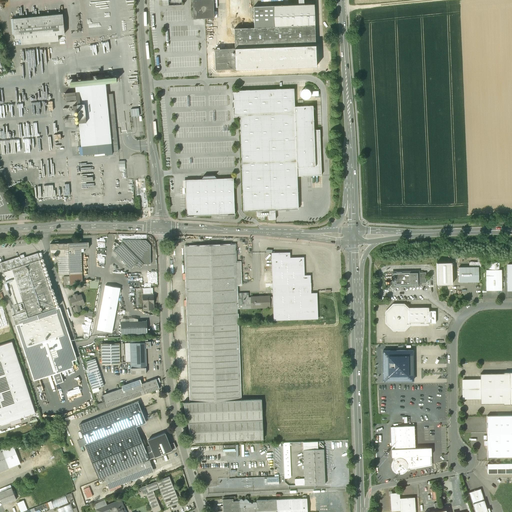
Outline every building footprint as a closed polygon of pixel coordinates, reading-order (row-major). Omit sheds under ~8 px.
[(213,0),(192,0),(193,19),(214,18),(213,0)] [(289,5),(273,6),(274,27),(315,26),(314,4),(304,5),(299,5),(292,5),(289,5)] [(273,6),(254,7),(254,28),(274,27),(273,6)] [(62,14),(13,19),(15,39),(21,38),(58,35),(64,34),(62,14)] [(254,28),(234,28),(234,36),(234,42),(235,49),(235,69),(316,66),(315,26),(274,27),(254,28)] [(58,35),(21,38),(21,44),(58,41),(58,35)] [(219,49),(214,50),(215,70),(235,69),(235,49),(219,49)] [(111,78),(80,81),(81,86),(75,86),(81,146),(82,146),(104,144),(104,146),(111,145),(111,143),(117,143),(114,118),(109,119),(106,94),(105,82),(111,82),(111,78)] [(294,88),(239,90),(239,92),(233,93),(233,105),(233,117),(240,117),(244,211),(257,211),(257,216),(269,216),(270,220),(275,219),(275,210),(298,209),(297,177),(321,176),(320,130),(314,130),(313,106),(294,107),(294,88)] [(112,94),(106,94),(109,119),(114,118),(112,94)] [(104,144),(82,146),(83,155),(105,153),(105,155),(112,154),(112,152),(118,151),(117,143),(111,143),(111,145),(104,146),(104,144)] [(217,179),(213,175),(205,175),(201,179),(185,180),(186,216),(234,214),(233,178),(217,179)] [(146,241),(122,240),(122,242),(143,264),(144,264),(144,263),(150,263),(150,245),(146,241)] [(143,264),(122,242),(113,251),(131,268),(135,264),(139,268),(143,264)] [(237,293),(235,244),(185,246),(191,402),(183,402),(191,442),(263,439),(262,399),(240,400),(237,308),(237,300),(237,293)] [(81,248),(68,249),(69,274),(82,273),(81,248)] [(68,249),(57,249),(58,274),(69,274),(68,249)] [(289,252),(270,252),(272,307),(272,321),(316,319),(315,295),(309,295),(308,277),(302,277),(301,259),(290,259),(289,252)] [(37,253),(20,259),(20,256),(0,262),(0,263),(16,314),(12,315),(33,380),(71,368),(74,364),(73,361),(56,309),(37,253)] [(451,262),(436,263),(437,284),(452,284),(451,262)] [(478,267),(458,267),(459,282),(478,282),(478,267)] [(501,290),(501,270),(499,270),(489,270),(486,270),(486,290),(497,290),(500,290),(501,290)] [(417,273),(402,273),(402,272),(393,272),(394,285),(394,286),(399,286),(401,286),(401,284),(417,284),(417,283),(417,273)] [(425,272),(419,272),(419,273),(417,273),(417,283),(426,283),(425,272)] [(69,274),(69,276),(70,284),(69,284),(69,285),(82,282),(82,273),(69,274)] [(138,273),(113,273),(113,286),(138,285),(138,273)] [(99,279),(95,278),(95,281),(90,281),(90,287),(97,287),(99,279)] [(81,294),(70,298),(71,302),(73,307),(79,305),(84,303),(81,294)] [(145,294),(143,294),(144,309),(154,308),(153,303),(153,295),(153,294),(145,294)] [(106,297),(100,331),(115,334),(121,300),(106,297)] [(268,297),(250,297),(250,298),(250,308),(269,307),(268,297)] [(250,298),(247,298),(247,300),(237,300),(237,308),(250,308),(250,298)] [(403,305),(393,305),(386,312),(386,322),(393,330),(404,329),(409,325),(409,323),(409,310),(403,305)] [(77,359),(60,307),(56,309),(73,361),(77,359)] [(428,307),(409,308),(409,310),(409,323),(424,322),(424,323),(435,323),(435,311),(428,311),(428,307)] [(92,322),(92,312),(83,312),(82,322),(92,322)] [(147,321),(121,322),(121,328),(121,334),(147,333),(147,321)] [(0,424),(35,413),(12,342),(0,345),(0,424)] [(119,343),(101,344),(102,364),(120,363),(119,343)] [(145,343),(130,343),(131,362),(131,374),(146,373),(145,348),(145,343)] [(413,350),(383,351),(383,381),(413,380),(413,350)] [(86,362),(89,372),(94,371),(96,371),(96,369),(97,367),(98,367),(95,358),(86,362)] [(104,385),(99,370),(96,371),(94,371),(97,381),(90,383),(92,389),(104,385)] [(89,372),(87,373),(90,383),(97,381),(94,371),(89,372)] [(480,380),(462,380),(463,398),(481,398),(481,404),(504,403),(504,405),(511,404),(511,372),(504,372),(504,374),(480,374),(480,380)] [(156,379),(142,384),(145,393),(155,390),(159,389),(160,388),(156,379)] [(123,390),(126,400),(145,393),(142,384),(123,390)] [(122,388),(103,395),(105,402),(107,407),(126,400),(123,390),(122,388)] [(79,424),(86,443),(135,424),(143,421),(138,410),(141,409),(138,401),(79,424)] [(147,423),(141,409),(138,410),(143,421),(135,424),(137,427),(147,423)] [(511,415),(487,416),(487,458),(511,457),(511,415)] [(86,443),(85,444),(99,479),(149,459),(155,457),(150,445),(145,448),(137,427),(135,424),(86,443)] [(414,426),(394,427),(395,449),(415,448),(414,426)] [(165,432),(148,439),(150,445),(155,457),(172,450),(172,449),(170,444),(165,432)] [(317,442),(303,442),(303,450),(317,449),(317,447),(317,442)] [(12,443),(1,448),(9,468),(20,463),(14,446),(12,443)] [(395,449),(391,449),(392,457),(394,457),(430,455),(431,455),(431,447),(415,448),(395,449)] [(0,448),(0,471),(9,468),(1,448),(0,448)] [(317,449),(303,450),(304,479),(305,485),(325,484),(323,449),(317,449)] [(430,455),(394,457),(394,460),(393,462),(392,464),(392,466),(392,468),(394,470),(396,472),(399,473),(402,472),(404,471),(406,469),(413,467),(415,469),(417,467),(430,464),(430,455)] [(236,466),(236,458),(226,459),(226,467),(236,466)] [(149,459),(144,461),(147,469),(153,467),(149,459)] [(144,461),(104,477),(106,480),(108,485),(103,487),(105,491),(148,473),(147,469),(144,461)] [(273,475),(272,463),(248,464),(249,476),(273,475)] [(509,463),(486,463),(487,465),(486,465),(485,467),(485,468),(486,468),(487,473),(509,473),(509,463)] [(169,476),(156,481),(159,488),(167,508),(180,502),(169,476)] [(264,484),(280,484),(280,476),(264,477),(264,484)] [(156,481),(138,489),(141,497),(146,495),(153,511),(155,511),(161,510),(154,492),(153,492),(153,491),(159,488),(156,481)] [(84,500),(90,498),(85,485),(80,487),(84,500)] [(12,488),(0,492),(0,499),(2,505),(16,499),(12,488)] [(488,511),(481,489),(469,492),(475,511),(488,511)] [(390,496),(391,511),(400,511),(415,511),(414,498),(399,498),(399,495),(396,493),(393,493),(390,496)] [(65,495),(50,501),(52,507),(53,509),(68,503),(65,495)] [(223,511),(240,511),(240,508),(257,507),(257,503),(255,502),(253,502),(252,503),(250,502),(249,502),(249,501),(246,499),(245,499),(244,501),(243,501),(242,499),(240,499),(238,501),(233,501),(233,498),(223,499),(223,511)] [(240,508),(240,511),(307,511),(307,498),(302,498),(257,500),(257,503),(257,507),(240,508)] [(23,499),(16,503),(19,511),(20,511),(27,509),(23,499)] [(94,504),(96,508),(107,504),(105,499),(94,504)] [(125,511),(121,500),(97,510),(97,511),(106,511),(111,510),(111,511),(125,511)] [(45,503),(34,507),(35,511),(40,511),(48,509),(45,503)]
